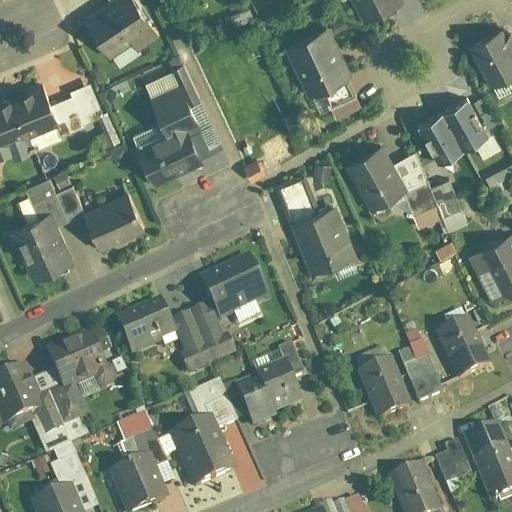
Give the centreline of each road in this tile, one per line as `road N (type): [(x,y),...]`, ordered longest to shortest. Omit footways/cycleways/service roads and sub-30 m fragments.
road 1 (residential): [(260,217),(0,340)]
road 2 (residential): [(484,0),(386,57),(389,109)]
road 3 (residential): [(360,462),(246,511)]
